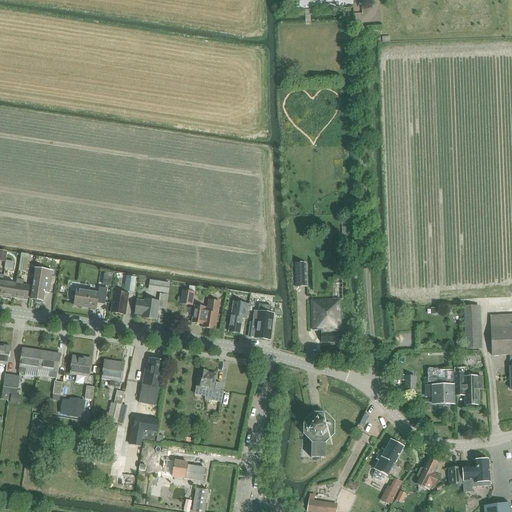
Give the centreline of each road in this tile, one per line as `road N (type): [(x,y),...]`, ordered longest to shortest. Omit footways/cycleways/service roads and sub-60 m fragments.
road 1 (tertiary): [(272,355),(0,311)]
road 2 (tertiary): [(319,367),(372,393),(426,440),(463,446),(511,438)]
road 3 (unknown): [(490,443),(495,379),(482,318),(490,305),(511,297)]
road 4 (residential): [(272,355),(243,511)]
